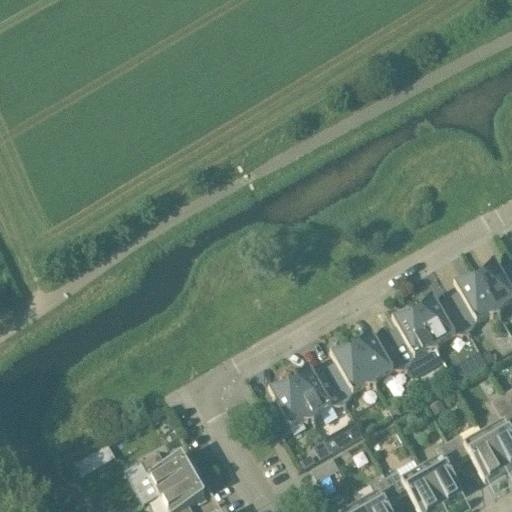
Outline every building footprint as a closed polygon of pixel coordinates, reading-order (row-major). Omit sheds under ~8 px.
[(482,281),(478,284),(497,318),(501,316),(504,312),(511,307),(511,270),(510,267),(499,273),(494,265),(482,281)] [(488,321),(493,321),(497,318),(478,284),(473,287),(453,288),(458,297),(447,303),(468,339),(469,338),(476,328),(488,321)] [(420,317),(416,319),(435,354),(440,351),(443,347),(455,340),(467,339),(468,339),(447,303),(437,309),(432,300),(420,317)] [(426,357),(431,356),(435,354),(416,319),(411,322),(391,323),(396,332),(386,338),(406,374),(407,374),(414,363),(426,357)] [(358,352),(354,355),(374,389),(378,386),(381,382),(393,375),(405,375),(406,374),(386,338),(375,344),(370,335),(358,352)] [(364,392),(369,391),(374,389),(354,355),(350,357),(329,359),(334,367),(324,373),(344,409),(345,409),(352,399),(364,392)] [(464,365),(471,377),(485,369),(479,358),(478,357),(464,365)] [(449,374),(456,386),(463,381),(457,369),(449,374)] [(331,411),(344,410),(344,409),(324,373),(313,379),(308,371),(297,388),(292,390),(312,424),(316,422),(319,418),(331,411)] [(302,427),(307,427),(312,424),(292,390),(288,393),(268,394),(272,403),(261,409),(282,445),(290,434),(302,427)] [(511,393),(502,399),(511,415),(511,393)] [(511,470),(511,440),(504,426),(511,421),(511,415),(502,399),(491,406),(503,426),(483,438),(504,475),(511,470)] [(386,411),(393,422),(400,418),(393,407),(386,411)] [(340,452),(352,445),(361,440),(353,426),(332,438),(340,452)] [(470,463),(484,486),(504,475),(483,438),(464,449),(459,440),(447,447),(460,469),(470,463)] [(440,462),(420,474),(442,511),(462,499),(449,475),(460,469),(447,447),(435,454),(440,462)] [(140,485),(148,481),(159,500),(199,477),(192,465),(186,469),(181,460),(165,469),(158,457),(133,472),(140,485)] [(301,467),(304,472),(313,466),(310,461),(301,467)] [(310,476),(317,487),(338,475),(332,464),(310,476)] [(408,499),(415,511),(439,511),(442,511),(420,474),(401,485),(396,476),(385,483),(397,504),(408,499)] [(199,493),(206,489),(199,477),(159,500),(165,511),(189,511),(188,510),(204,501),(199,493)] [(359,511),(386,511),(386,510),(397,504),(385,483),(373,490),(377,498),(358,509),(359,511)]
